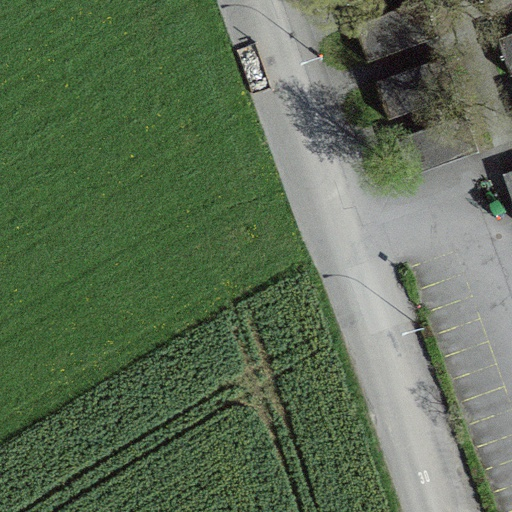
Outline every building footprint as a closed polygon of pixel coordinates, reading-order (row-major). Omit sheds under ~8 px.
[(339,0),(343,10),(370,0),(339,0)] [(511,0),(477,0),(486,24),(511,14),(511,0)] [(421,4),(351,30),(364,67),(434,43),(421,4)] [(507,81),(511,79),(511,36),(493,43),(507,81)] [(441,62),(371,87),(385,125),(455,100),(441,62)] [(462,119),(392,144),(405,183),(475,157),(462,119)] [(511,213),(511,175),(500,180),(511,213)]
